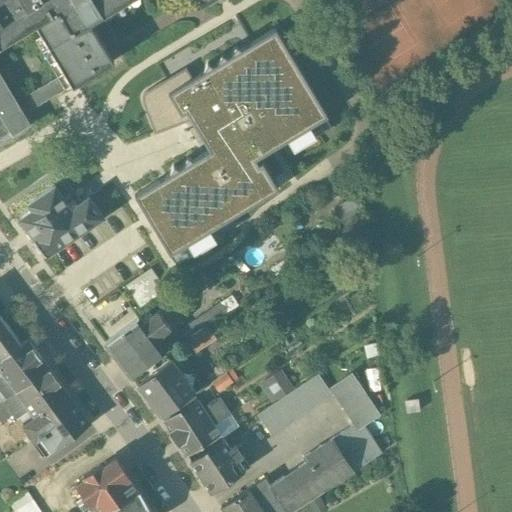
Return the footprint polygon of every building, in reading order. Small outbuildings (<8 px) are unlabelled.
[(0,0),(0,144),(18,132),(18,133),(19,133),(32,125),(25,114),(24,114),(16,101),(17,101),(0,72),(0,45),(36,23),(65,72),(73,85),(73,86),(114,61),(90,22),(126,0),(0,0)] [(195,0),(201,10),(217,0),(195,0)] [(169,177),(137,195),(170,252),(185,243),(192,253),(214,239),(208,229),(276,188),(261,162),(259,164),(255,158),(323,116),(273,26),(189,72),(188,65),(142,95),(154,131),(194,121),(210,149),(166,171),(169,177)] [(64,90),(56,77),(17,101),(16,101),(24,114),(25,114),(64,90)] [(56,183),(26,204),(29,209),(19,215),(47,256),(104,218),(89,194),(77,202),(71,192),(65,196),(56,183)] [(152,266),(126,283),(140,305),(166,287),(152,266)] [(216,306),(179,330),(182,335),(185,340),(222,314),(216,306)] [(138,318),(105,342),(131,377),(164,352),(154,339),(170,328),(158,312),(142,323),(139,318),(138,318)] [(0,314),(0,358),(21,343),(0,314)] [(182,335),(172,341),(175,347),(185,340),(182,335)] [(21,343),(0,358),(0,370),(3,374),(0,375),(0,395),(3,400),(48,366),(27,338),(21,343)] [(159,414),(161,417),(196,391),(179,368),(184,364),(177,355),(137,384),(148,400),(150,399),(161,413),(159,414)] [(48,366),(3,400),(13,414),(17,419),(29,410),(34,416),(67,392),(48,366)] [(220,367),(205,378),(209,384),(224,373),(220,367)] [(379,415),(351,373),(331,387),(355,424),(358,429),(363,426),(379,415)] [(318,374),(258,414),(271,433),(331,393),(318,374)] [(253,385),(239,393),(245,402),(258,394),(253,385)] [(34,416),(23,424),(34,440),(33,442),(44,457),(57,447),(58,448),(91,423),(67,392),(34,416)] [(197,399),(163,421),(186,455),(220,433),(214,425),(230,415),(218,398),(203,408),(197,399)] [(13,414),(3,400),(0,402),(0,420),(1,423),(13,414)] [(306,461),(270,485),(287,511),(291,511),(381,453),(363,426),(358,429),(355,424),(303,457),(306,461)] [(189,460),(211,492),(245,469),(237,458),(241,455),(234,445),(230,448),(223,437),(189,460)] [(104,511),(138,491),(116,458),(103,467),(102,465),(84,477),(85,479),(77,485),(86,498),(82,501),(86,507),(83,509),(85,511),(104,511)] [(265,477),(220,507),(224,511),(287,511),(270,485),(265,477)] [(41,511),(27,490),(9,503),(15,511),(41,511)] [(138,491),(104,511),(152,511),(139,490),(138,491)]
